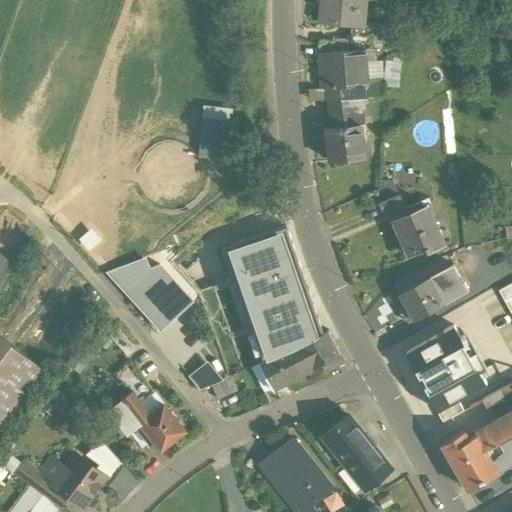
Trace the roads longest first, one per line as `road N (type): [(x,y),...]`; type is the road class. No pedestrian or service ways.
road 1 (residential): [(282,0),(285,111),(371,373)]
road 2 (track): [(222,437),(134,318),(0,186)]
road 3 (residential): [(371,373),(222,437),(131,511)]
road 4 (residential): [(371,373),(451,511)]
